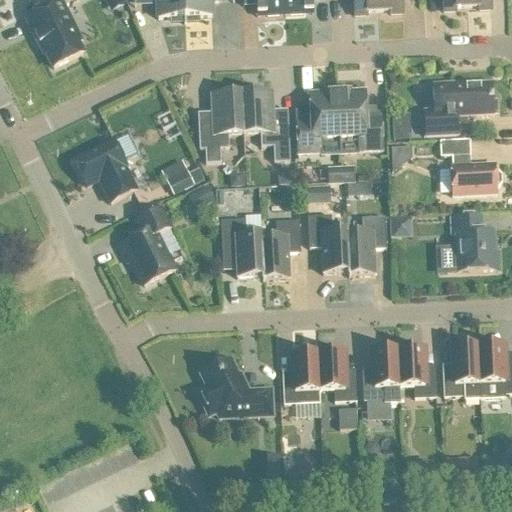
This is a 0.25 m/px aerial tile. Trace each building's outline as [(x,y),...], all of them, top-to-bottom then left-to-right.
[(185,28),(183,0),(133,0),(134,3),(148,2),(149,7),(157,6),(158,24),(172,23),(172,26),(184,25),(184,28),(185,28)] [(183,0),(185,28),(186,28),(186,25),(197,25),(197,22),(211,21),(211,4),(219,4),(218,0),(183,0)] [(285,19),(283,0),(255,0),(257,21),(285,19)] [(283,0),(285,19),(313,18),(312,2),(326,1),(325,0),(283,0)] [(378,19),(377,0),(353,0),(354,20),(378,19)] [(377,0),(378,19),(403,18),(401,0),(377,0)] [(467,15),(466,0),(442,0),(443,16),(467,15)] [(466,0),(467,15),(491,14),(490,0),(466,0)] [(62,5),(25,23),(38,49),(41,47),(54,73),(83,58),(77,47),(82,45),(62,5)] [(457,122),(493,120),(493,118),(497,118),(496,105),(492,106),(491,88),(471,89),(471,87),(451,88),(451,89),(433,90),(434,115),(424,115),(425,141),(457,140),(457,122)] [(381,123),(366,124),(365,96),(350,96),(350,93),(337,94),(340,159),(340,144),(358,143),(358,157),(382,156),(381,123)] [(340,159),(337,94),(324,94),(324,97),(309,98),(310,127),(296,127),(297,159),(321,158),(321,145),(339,144),(339,159),(340,159)] [(273,125),(272,97),(242,98),(243,140),(260,139),(261,152),(273,151),(274,168),(290,167),(288,124),(273,125)] [(243,140),(242,98),(211,100),(212,127),(198,128),(199,155),(205,154),(205,168),(220,168),(220,154),(229,153),(228,140),(243,140)] [(409,125),(393,126),(394,147),(410,146),(409,125)] [(501,188),(501,180),(497,177),(495,177),(495,170),(471,171),(469,144),(439,146),(440,162),(451,161),(452,172),(451,172),(452,201),(496,199),(496,191),(498,191),(501,188)] [(113,146),(74,165),(87,192),(99,185),(111,208),(136,196),(124,173),(126,172),(113,146)] [(390,154),(391,177),(401,170),(401,153),(390,154)] [(172,201),(193,190),(186,175),(165,186),(172,201)] [(353,175),(341,176),(341,188),(353,187),(353,175)] [(341,188),(341,176),(328,176),(329,188),(341,188)] [(231,192),(243,191),(243,178),(230,179),(231,192)] [(277,179),(278,190),(294,189),(293,179),(277,179)] [(195,215),(213,205),(205,191),(188,201),(195,215)] [(175,276),(167,259),(168,256),(162,246),(160,245),(157,240),(169,233),(159,213),(136,225),(143,238),(119,250),(127,267),(131,265),(144,291),(175,276)] [(349,282),(347,236),(331,237),(331,221),(307,222),(309,254),(321,254),(322,279),(348,278),(348,282),(349,282)] [(389,222),(390,243),(402,242),(410,234),(410,221),(389,222)] [(494,256),(493,236),(482,236),(481,221),(451,222),(451,239),(459,238),(460,250),(457,253),(458,260),(460,263),(454,263),(455,276),(446,276),(446,277),(500,275),(499,256),(494,256)] [(347,236),(349,282),(375,281),(374,255),(386,254),(385,222),(361,223),(362,239),(347,240),(347,236)] [(262,282),(262,244),(262,240),(246,241),(245,225),(220,226),(222,258),(236,257),(237,283),(262,282)] [(276,243),(262,244),(262,282),(262,286),(289,285),(288,259),(301,258),(299,226),(276,227),(276,243)] [(503,351),(478,352),(480,404),(505,403),(505,400),(511,399),(511,371),(504,372),(503,351)] [(480,404),(478,352),(453,353),(454,375),(442,375),(444,402),(465,401),(465,404),(480,404)] [(424,376),(423,354),(398,355),(399,392),(414,392),(414,404),(436,403),(435,375),(424,376)] [(399,392),(398,355),(373,357),(374,378),(362,379),(363,406),(369,406),(383,405),(383,408),(400,407),(399,392)] [(344,380),(343,358),(318,359),(319,396),(334,395),(334,407),(356,406),(355,379),(344,380)] [(320,408),(319,396),(318,359),(293,360),(294,382),(282,382),(284,410),(320,408)] [(216,418),(219,424),(229,419),(246,418),(246,422),(272,421),(271,394),(245,396),(244,393),(231,365),(216,372),(204,373),(204,378),(200,380),(206,391),(196,395),(209,422),(216,418)] [(337,415),(338,436),(356,435),(355,415),(337,415)] [(511,456),(496,458),(497,478),(511,477),(511,456)] [(444,468),(445,483),(460,482),(459,468),(444,468)] [(406,471),(407,486),(427,485),(426,470),(406,471)] [(320,475),(287,478),(288,492),(321,489),(320,475)] [(262,494),(280,493),(279,480),(261,481),(262,494)] [(379,504),(400,503),(399,490),(379,491),(379,504)]
